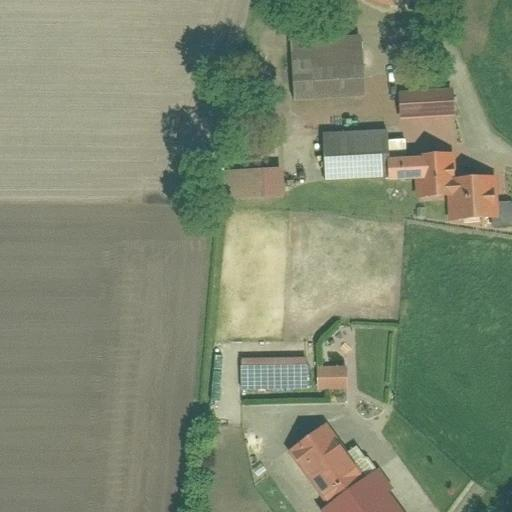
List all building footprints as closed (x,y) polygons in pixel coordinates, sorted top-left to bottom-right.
[(361,0),(394,11),(397,0),(361,0)] [(351,37),(287,40),(291,99),(354,95),(351,37)] [(452,90),(399,92),(400,118),(453,116),(452,90)] [(379,130),(320,133),(322,180),(382,177),(381,159),(379,130)] [(411,157),(381,159),(382,177),(412,175),(411,159),(411,157)] [(493,176),(452,177),(452,157),(411,159),(412,175),(413,201),(445,199),(446,219),(495,217),(493,176)] [(287,167),(229,171),(231,205),(289,202),(287,167)] [(312,360),(247,361),(248,393),(313,391),(312,360)] [(323,370),(321,370),(322,391),(350,391),(349,369),(323,370)] [(358,476),(322,425),(284,451),(320,502),(358,476)] [(318,503),(324,511),(396,511),(367,470),(358,476),(320,502),(318,503)]
